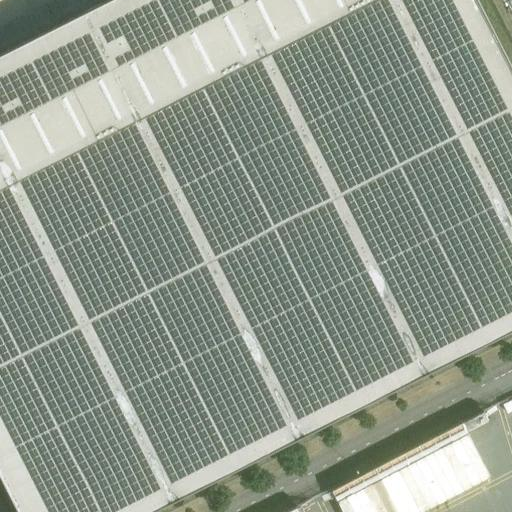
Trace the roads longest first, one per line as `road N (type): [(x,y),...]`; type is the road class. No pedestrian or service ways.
road 1 (unknown): [(0,119),(57,98),(71,112),(113,240),(93,329),(95,381),(126,435),(198,511)]
road 2 (unclassified): [(247,511),(511,374)]
